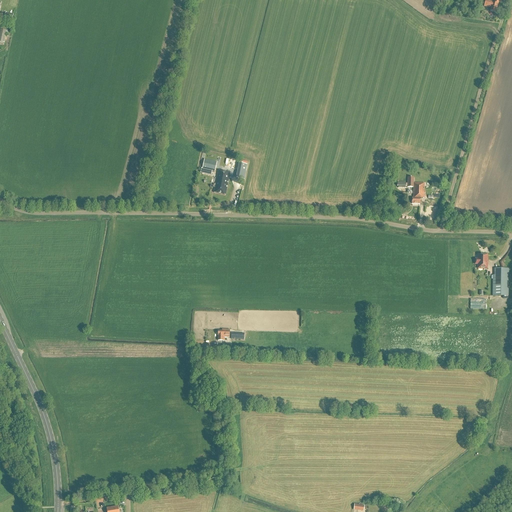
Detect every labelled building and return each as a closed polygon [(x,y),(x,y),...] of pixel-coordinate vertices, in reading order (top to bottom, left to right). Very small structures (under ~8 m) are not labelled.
[(496,10),(499,0),(494,0),(494,3),(490,2),(490,1),(486,0),(484,7),(488,8),(488,7),(491,8),(490,11),(495,13),(496,10)] [(8,36),(9,31),(7,31),(7,32),(5,31),(6,28),(1,27),(1,30),(0,30),(0,45),(4,46),(6,36),(8,36)] [(216,163),(205,160),(203,169),(214,172),(216,163)] [(244,180),(247,165),(239,164),(236,178),(244,180)] [(230,172),(218,170),(213,193),(225,196),(230,172)] [(407,188),(414,188),(413,198),(412,198),(412,205),(420,205),(420,199),(424,199),(424,184),(413,183),(414,178),(407,178),(407,183),(397,183),(397,188),(398,188),(398,189),(405,189),(405,187),(407,187),(407,188)] [(478,260),(475,260),(475,265),(478,265),(478,269),(487,269),(487,255),(478,255),(478,260)] [(492,296),(508,297),(509,270),(494,269),(494,276),(493,276),(492,296)] [(487,309),(487,298),(471,298),(471,309),(487,309)] [(222,330),(222,331),(218,331),(218,341),(224,341),(224,338),(229,338),(229,330),(222,330)]
